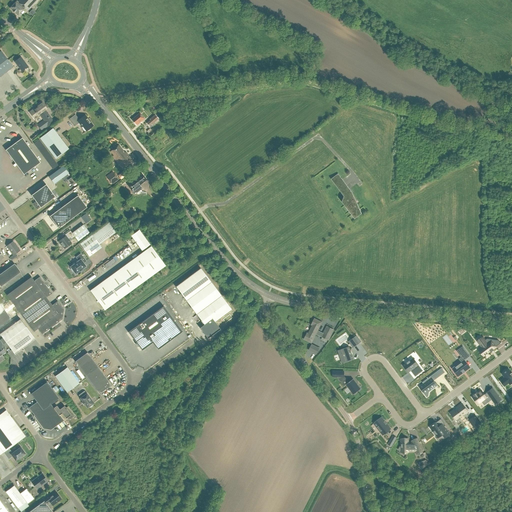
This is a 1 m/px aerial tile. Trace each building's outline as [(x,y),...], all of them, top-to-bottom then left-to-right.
[(27,11),(37,0),(16,0),(9,8),(17,15),(24,8),(27,11)] [(0,76),(13,67),(1,51),(0,51),(0,76)] [(22,71),(28,67),(21,57),(14,61),(22,71)] [(54,122),(45,110),(46,109),(41,103),(29,112),(34,119),(40,115),(44,120),(37,125),(41,130),(47,126),(47,127),(54,122)] [(136,126),(144,119),(140,113),(131,120),(136,126)] [(79,120),(75,115),(69,119),(74,126),(79,123),(81,126),(82,125),(86,131),(88,130),(89,131),(90,129),(90,128),(93,125),(85,115),(79,120)] [(151,128),(155,124),(154,123),(158,119),(155,115),(149,119),(150,120),(146,123),(151,128)] [(56,159),(69,149),(53,128),(40,138),(56,159)] [(24,174),(40,162),(22,138),(5,150),(24,174)] [(53,169),(58,166),(39,140),(34,144),(53,169)] [(126,153),(120,145),(111,152),(115,156),(113,157),(122,169),(133,161),(127,153),(126,153)] [(54,184),(68,173),(63,166),(49,177),(54,184)] [(121,179),(127,174),(124,171),(118,176),(121,179)] [(112,184),(118,179),(113,172),(106,176),(112,184)] [(142,175),(140,173),(138,174),(139,176),(128,184),(135,193),(142,188),(140,185),(147,180),(143,175),(142,175)] [(361,214),(353,203),(356,202),(349,193),(351,192),(339,175),(333,179),(347,199),(343,202),(355,219),(361,214)] [(40,207),(55,197),(46,184),(43,186),(31,195),(36,201),(33,203),(37,209),(40,207)] [(66,204),(75,216),(87,207),(78,195),(66,204)] [(58,228),(75,216),(66,204),(50,216),(58,228)] [(85,224),(91,220),(87,213),(81,217),(85,224)] [(99,229),(106,239),(117,231),(109,222),(99,229)] [(73,239),(72,238),(74,236),(78,241),(89,233),(83,224),(72,233),(70,231),(65,235),(66,236),(58,241),(61,245),(64,249),(72,243),(70,241),(73,239)] [(142,251),(150,245),(139,230),(131,236),(142,251)] [(89,257),(101,248),(92,235),(80,243),(89,257)] [(17,247),(13,241),(6,246),(13,255),(14,254),(20,250),(17,247)] [(104,310),(165,266),(151,246),(90,290),(104,310)] [(80,271),(82,270),(82,269),(86,266),(83,263),(86,261),(80,254),(76,257),(79,261),(70,267),(71,268),(70,269),(72,271),(73,271),(75,274),(79,271),(80,271)] [(0,285),(1,286),(20,272),(17,267),(17,265),(15,265),(14,263),(0,273),(0,285)] [(200,268),(176,287),(204,324),(203,324),(204,325),(200,328),(203,331),(208,338),(220,329),(215,322),(231,310),(200,268)] [(16,307),(46,285),(40,277),(34,281),(31,277),(7,295),(16,307)] [(25,319),(49,301),(46,297),(52,293),(46,285),(16,307),(25,319)] [(49,301),(25,319),(34,331),(38,328),(42,334),(62,319),(64,309),(57,301),(52,305),(49,301)] [(0,326),(11,319),(5,310),(0,303),(0,326)] [(163,306),(128,332),(142,350),(153,342),(158,349),(182,331),(163,306)] [(322,322),(318,320),(315,318),(311,324),(313,325),(308,333),(307,332),(304,339),(311,343),(322,322)] [(0,361),(4,359),(1,355),(5,352),(3,349),(5,348),(5,347),(8,345),(15,354),(35,339),(20,319),(0,333),(0,334),(3,338),(0,339),(0,361)] [(332,333),(333,329),(327,326),(325,330),(322,337),(328,340),(332,333)] [(482,338),(478,341),(480,344),(482,346),(482,347),(479,350),(480,350),(481,352),(483,355),(484,356),(490,352),(491,352),(494,350),(493,349),(496,347),(496,346),(500,343),(498,340),(487,339),(485,340),(482,337),(482,338)] [(349,346),(337,350),(342,363),(353,359),(349,346)] [(452,368),(458,376),(470,367),(464,360),(469,356),(462,346),(459,349),(463,355),(461,357),(459,359),(461,362),(452,368)] [(99,394),(111,385),(87,352),(75,361),(99,394)] [(413,358),(403,365),(408,373),(411,371),(415,368),(419,374),(420,373),(419,373),(422,371),(423,371),(413,358)] [(67,392),(79,384),(67,367),(55,376),(67,392)] [(502,374),(504,377),(505,378),(501,381),(504,386),(509,383),(510,385),(510,384),(511,382),(511,372),(511,373),(508,369),(502,374)] [(333,371),(333,377),(337,377),(341,382),(346,379),(344,375),(344,371),(333,371)] [(423,383),(418,387),(426,398),(428,396),(429,392),(430,388),(436,383),(434,380),(431,377),(429,378),(423,383)] [(353,379),(346,384),(354,395),(361,389),(353,379)] [(37,402),(29,408),(34,415),(35,416),(44,428),(51,429),(62,420),(59,415),(62,413),(66,419),(68,417),(70,419),(74,416),(68,407),(66,408),(64,406),(59,410),(57,406),(53,408),(51,404),(59,398),(47,382),(31,394),(37,402)] [(474,396),(472,397),(477,404),(482,401),(487,398),(486,397),(487,397),(489,395),(492,399),(495,404),(501,400),(492,388),(487,392),(487,393),(484,394),(481,390),(478,393),(477,393),(474,395),(474,396)] [(92,405),(92,404),(93,403),(87,394),(80,398),(83,401),(82,402),(84,405),(85,405),(87,408),(89,407),(90,408),(92,406),(92,405)] [(456,409),(450,413),(453,417),(454,417),(457,422),(461,419),(459,418),(464,414),(468,412),(462,404),(456,408),(456,409)] [(12,453),(9,448),(25,436),(6,410),(0,414),(0,448),(8,459),(12,457),(16,461),(22,456),(22,457),(25,455),(24,454),(25,454),(20,447),(12,453)] [(475,415),(468,421),(473,428),(481,423),(475,415)] [(381,417),(374,423),(383,435),(391,429),(381,417)] [(433,425),(430,427),(433,431),(432,432),(435,435),(437,437),(437,438),(441,435),(442,434),(445,437),(446,437),(449,434),(443,425),(442,424),(439,427),(436,423),(434,424),(433,424),(432,425),(433,425)] [(393,436),(388,444),(391,446),(396,438),(393,436)] [(401,445),(398,450),(401,451),(401,452),(408,452),(408,451),(415,451),(416,451),(417,454),(423,451),(420,444),(418,439),(412,441),(412,442),(408,442),(408,439),(401,439),(401,445)] [(37,489),(47,481),(42,474),(32,482),(37,489)] [(20,494),(15,487),(14,486),(6,492),(18,508),(26,502),(27,504),(34,499),(26,489),(20,494)] [(61,499),(56,492),(53,495),(53,494),(49,497),(47,495),(43,499),(44,501),(29,511),(52,511),(49,508),(52,505),(52,506),(56,503),(56,502),(61,499)]
